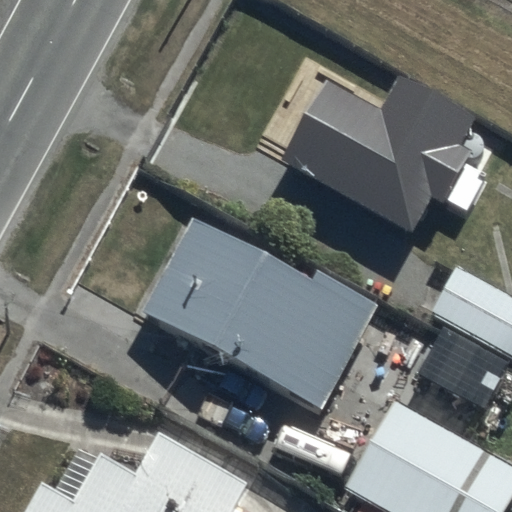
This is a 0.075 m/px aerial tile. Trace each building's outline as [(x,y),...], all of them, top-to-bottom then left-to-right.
[(473,182),(481,170),(468,160),(476,144),(459,134),(471,111),(401,74),(381,109),(328,77),(284,155),(413,228),(432,191),(445,198),(460,172),(473,182)] [(187,221),(135,316),(320,417),(377,312),(313,278),(309,287),(187,221)] [(511,295),(458,266),(432,314),(452,325),(425,374),(486,406),(511,359),(511,358),(511,295)] [(503,511),(511,497),(511,465),(396,400),(344,488),(388,511),(503,511)] [(45,477),(22,511),(248,511),(238,505),(251,473),(163,419),(133,467),(90,440),(61,487),(45,477)]
